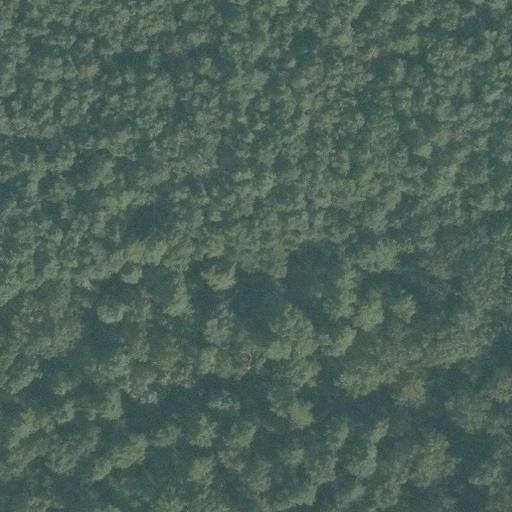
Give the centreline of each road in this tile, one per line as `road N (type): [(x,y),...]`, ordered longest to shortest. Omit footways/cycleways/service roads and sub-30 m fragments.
road 1 (track): [(0,275),(511,178)]
road 2 (track): [(217,233),(266,511)]
road 3 (track): [(366,0),(408,196)]
